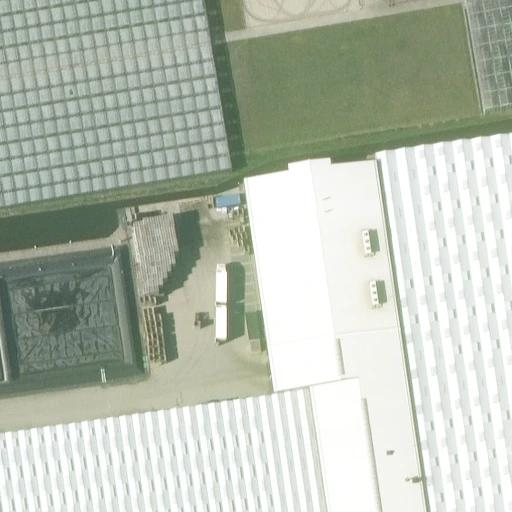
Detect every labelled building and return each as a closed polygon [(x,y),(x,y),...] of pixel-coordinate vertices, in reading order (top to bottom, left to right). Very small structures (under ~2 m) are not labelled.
[(0,0),(0,210),(231,172),(229,155),(203,0),(0,0)] [(511,110),(511,0),(464,0),(484,115),(511,110)] [(511,511),(511,139),(374,159),(375,168),(402,363),(407,401),(422,511),(511,511)] [(274,182),(244,186),(244,191),(274,399),(308,394),(324,511),(422,511),(407,401),(402,363),(375,168),(274,182)] [(274,399),(0,438),(0,511),(324,511),(308,394),(274,399)]
